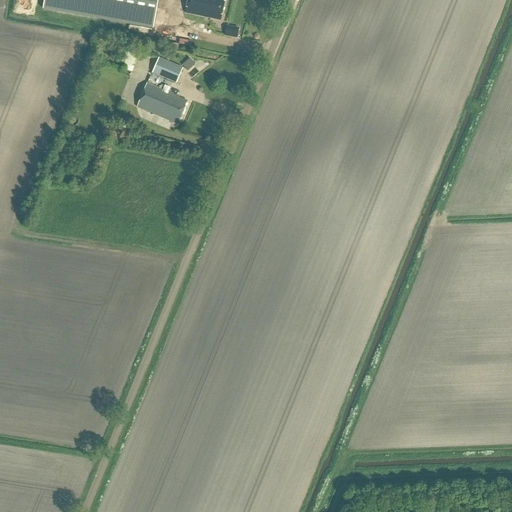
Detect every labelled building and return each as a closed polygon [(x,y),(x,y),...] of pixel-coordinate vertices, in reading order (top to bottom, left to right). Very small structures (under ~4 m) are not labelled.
[(44,0),(43,10),(153,29),(157,0),(44,0)] [(188,0),(185,14),(207,19),(207,18),(220,21),(224,0),(188,0)] [(226,27),(225,35),(237,38),(238,30),(226,27)] [(132,72),(140,53),(128,49),(121,68),(132,72)] [(151,73),(175,83),(181,68),(157,58),(151,73)] [(184,63),(187,70),(196,66),(192,59),(184,63)] [(137,108),(177,125),(187,102),(178,98),(178,97),(168,93),(170,88),(164,86),(162,91),(146,84),(137,108)]
